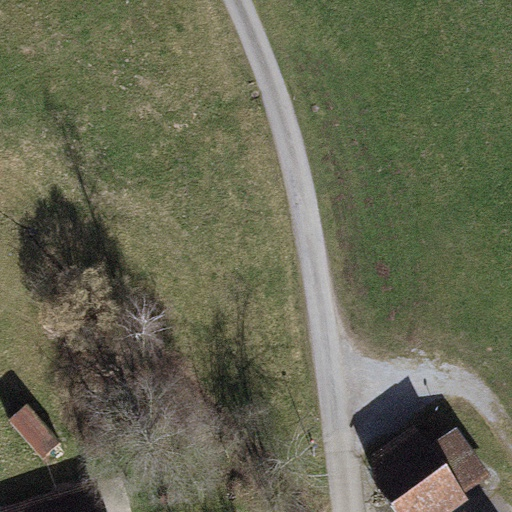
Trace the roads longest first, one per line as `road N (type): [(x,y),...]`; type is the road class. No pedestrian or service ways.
road 1 (residential): [(237,0),(274,91),(304,207),(344,511)]
road 2 (track): [(332,390),(461,384),(484,397),(511,438)]
